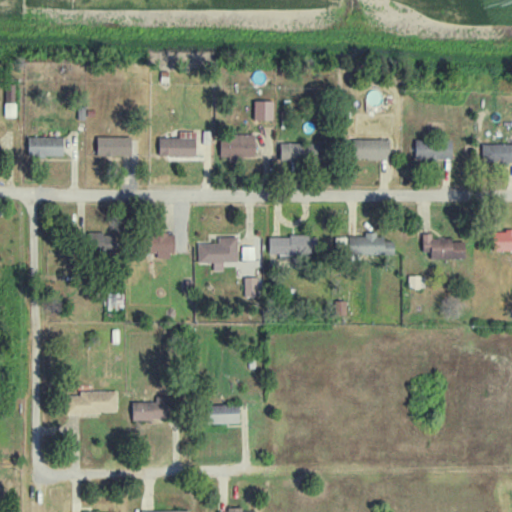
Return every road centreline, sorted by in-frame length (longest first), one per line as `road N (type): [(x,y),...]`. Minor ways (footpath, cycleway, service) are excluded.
road 1 (residential): [(34,193),(39,477),(278,466)]
road 2 (residential): [(0,192),(511,195)]
